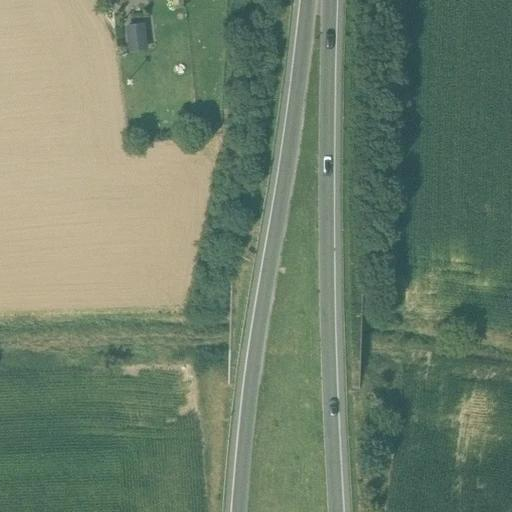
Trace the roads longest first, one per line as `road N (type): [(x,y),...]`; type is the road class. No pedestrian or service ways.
road 1 (primary): [(306,0),(238,511)]
road 2 (primary): [(339,511),(327,143),(331,0)]
